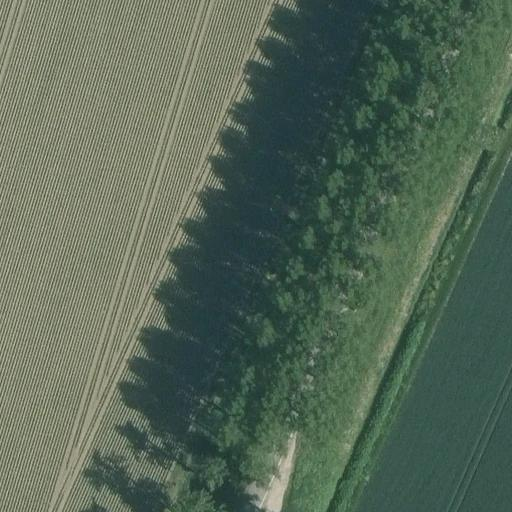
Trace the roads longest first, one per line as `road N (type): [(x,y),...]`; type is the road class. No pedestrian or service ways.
road 1 (track): [(165,511),(387,0)]
road 2 (unclassified): [(249,511),(471,0)]
road 3 (track): [(511,137),(345,511)]
